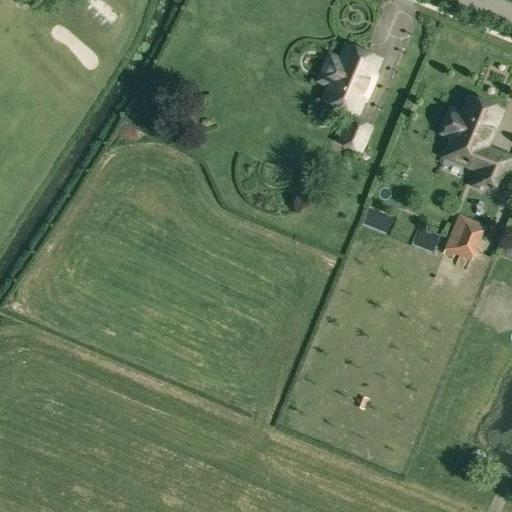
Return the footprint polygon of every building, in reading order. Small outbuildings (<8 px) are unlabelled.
[(323,98),(354,111),(360,100),(363,101),(370,86),(366,84),(376,60),(345,47),(339,61),(331,57),(326,59),(319,77),(321,81),(328,85),(323,98)] [(452,111),(448,113),(441,129),(443,133),(451,137),(446,149),(480,164),(471,185),(496,196),(511,158),(484,147),(488,135),(486,134),(491,124),(493,125),(499,111),(467,98),(460,114),(452,111)] [(336,143),(358,152),(369,126),(347,117),(336,143)] [(332,194),(350,178),(325,152),(308,169),(332,194)] [(459,216),(446,250),(472,260),(485,226),(459,216)] [(363,410),(368,399),(360,395),(355,406),(363,410)]
